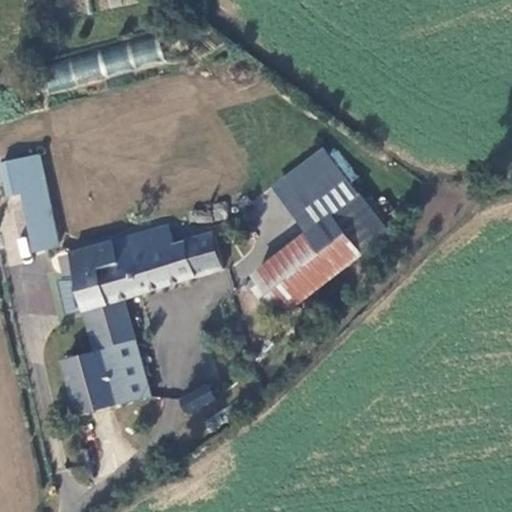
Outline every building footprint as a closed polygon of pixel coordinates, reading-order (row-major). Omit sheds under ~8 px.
[(76,0),(76,12),(88,12),(88,0),(76,0)] [(121,6),(119,0),(95,0),(96,10),(121,6)] [(48,90),(162,64),(156,38),(42,64),(48,90)] [(369,208),(316,141),(269,179),(291,206),(261,230),(234,251),(265,290),(369,208)] [(66,242),(45,157),(6,166),(20,220),(28,252),(45,248),(66,242)] [(172,228),(75,256),(92,312),(226,269),(215,236),(209,238),(177,248),(172,228)] [(107,323),(84,330),(99,382),(123,374),(107,323)] [(58,394),(99,382),(84,330),(43,342),(58,394)] [(192,375),(182,361),(155,381),(166,396),(192,375)]
